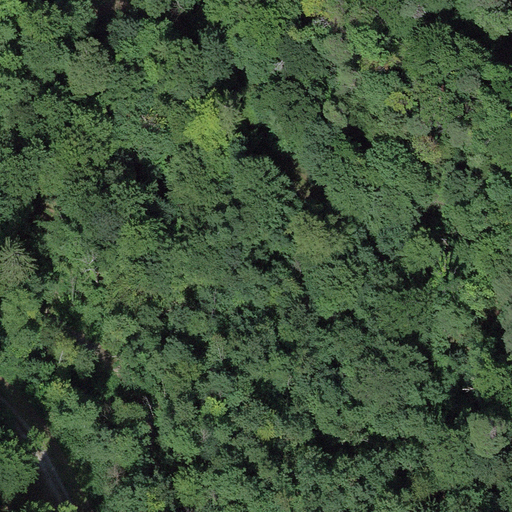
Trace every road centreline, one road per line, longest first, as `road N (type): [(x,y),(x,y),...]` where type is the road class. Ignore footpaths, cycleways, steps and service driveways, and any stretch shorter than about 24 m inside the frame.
road 1 (track): [(134,0),(260,177),(394,273),(472,368),(511,435)]
road 2 (track): [(0,402),(56,466),(73,511)]
